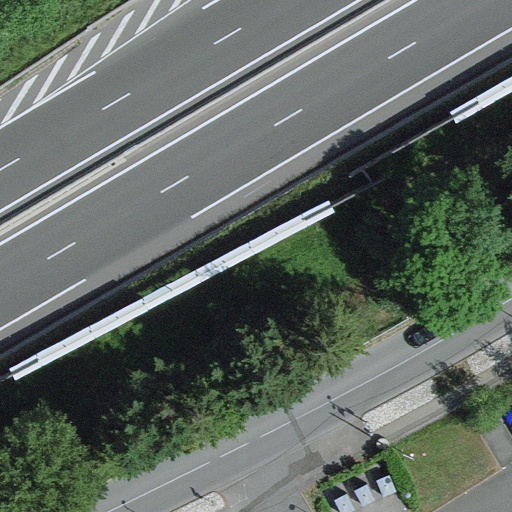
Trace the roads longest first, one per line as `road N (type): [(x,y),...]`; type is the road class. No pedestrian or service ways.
road 1 (motorway): [(0,294),(503,0)]
road 2 (tertiary): [(511,298),(107,511)]
road 3 (motorway): [(281,0),(0,166)]
